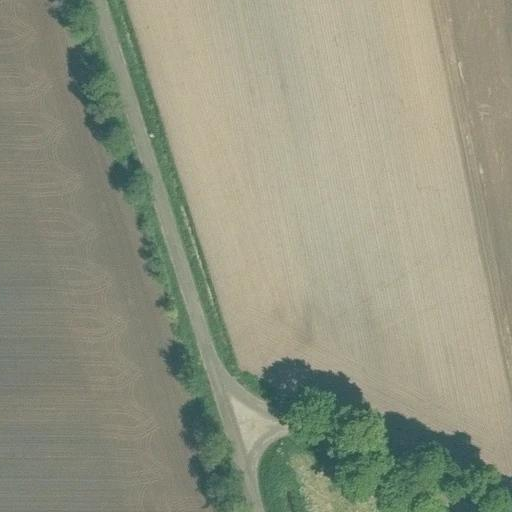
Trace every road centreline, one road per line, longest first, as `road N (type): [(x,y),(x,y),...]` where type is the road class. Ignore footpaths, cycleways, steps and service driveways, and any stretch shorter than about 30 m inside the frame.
road 1 (unclassified): [(95,0),(229,427)]
road 2 (residential): [(474,511),(303,423),(229,427)]
